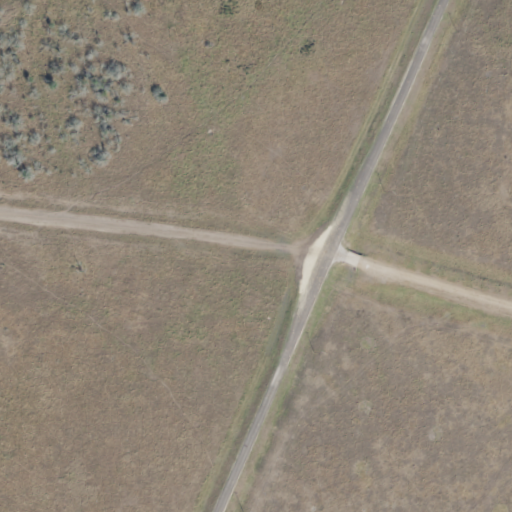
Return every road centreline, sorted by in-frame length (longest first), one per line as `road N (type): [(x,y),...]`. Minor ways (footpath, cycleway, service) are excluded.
road 1 (residential): [(216,511),(438,0)]
road 2 (track): [(327,251),(511,304)]
